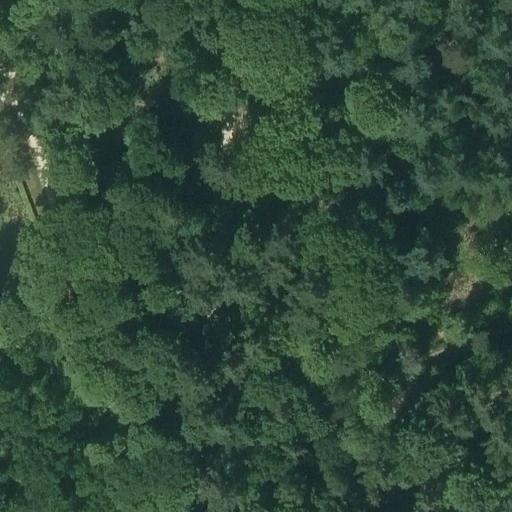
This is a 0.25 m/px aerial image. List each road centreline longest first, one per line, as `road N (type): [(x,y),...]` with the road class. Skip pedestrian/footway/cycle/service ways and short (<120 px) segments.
road 1 (unknown): [(181,511),(175,333),(187,290),(186,233),(208,72),(238,20)]
road 2 (track): [(0,44),(168,511)]
road 3 (track): [(200,458),(238,20)]
road 4 (track): [(234,52),(140,60),(17,92)]
